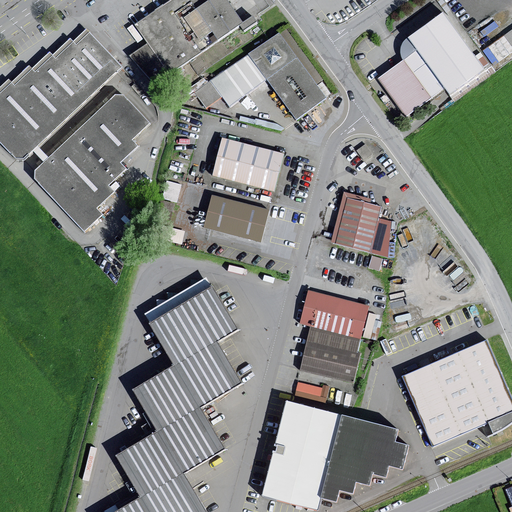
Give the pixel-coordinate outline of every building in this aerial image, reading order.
[(224,0),(175,0),(135,28),(147,46),(128,58),(152,87),(237,28),(243,37),(258,26),(252,18),(242,25),(224,0)] [(400,57),(402,62),(429,99),(442,90),(447,96),(482,71),(440,15),(406,40),(402,45),(400,52),(400,57)] [(0,146),(14,161),(23,161),(32,153),(43,165),(33,173),(33,181),(83,235),(102,218),(96,211),(113,195),(107,189),(126,171),(120,165),(137,149),(131,142),(149,125),(123,98),(115,97),(48,160),(38,149),(123,70),(86,31),(73,43),(70,40),(52,58),(49,55),(32,71),(29,68),(11,84),(9,81),(0,89),(0,146)] [(278,35),(194,94),(206,111),(222,100),(229,111),(268,84),(295,122),(325,101),(278,35)] [(402,62),(377,80),(404,118),(429,99),(402,62)] [(283,157),(221,140),(211,178),(273,195),(283,157)] [(370,200),(342,194),(332,240),(336,241),(335,247),(385,258),(393,223),(378,220),(381,208),(369,205),(370,200)] [(269,212),(211,198),(203,230),(261,245),(269,212)] [(174,206),(161,202),(156,217),(169,221),(174,206)] [(205,282),(143,318),(172,367),(130,392),(154,433),(112,458),(136,500),(114,511),(204,511),(182,475),(223,451),(198,410),(239,386),(215,345),(235,333),(205,282)] [(367,307),(307,292),(299,324),(359,339),(367,307)] [(308,330),(299,368),(353,380),(362,342),(308,330)] [(511,403),(485,342),(402,378),(432,447),(511,412),(511,403)] [(273,444),(259,497),(316,511),(318,500),(333,504),(336,492),(349,495),(352,485),(365,488),(368,475),(383,479),(386,467),(400,471),(406,446),(393,443),(396,430),(283,402),(273,444)]
